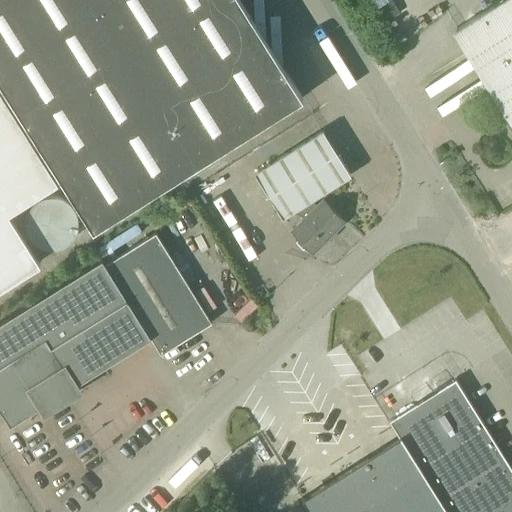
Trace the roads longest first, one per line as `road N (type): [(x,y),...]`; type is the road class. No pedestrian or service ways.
road 1 (unclassified): [(92,511),(434,182)]
road 2 (unclassified): [(434,182),(325,0)]
road 3 (unclassified): [(511,306),(434,182)]
